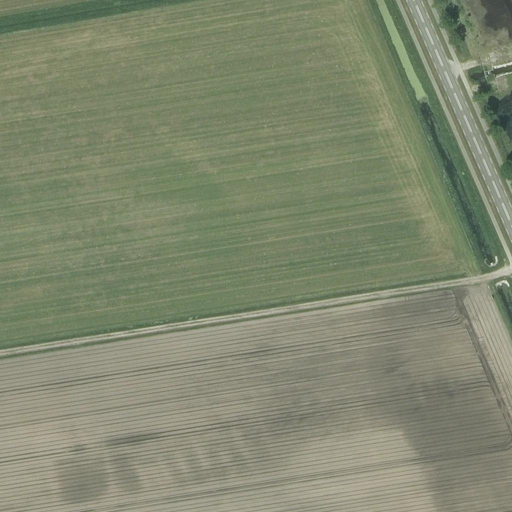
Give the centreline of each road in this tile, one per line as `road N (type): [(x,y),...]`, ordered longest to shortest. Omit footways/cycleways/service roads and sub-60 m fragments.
road 1 (track): [(511,272),(0,357)]
road 2 (primary): [(511,230),(411,0)]
road 3 (track): [(0,36),(122,15)]
